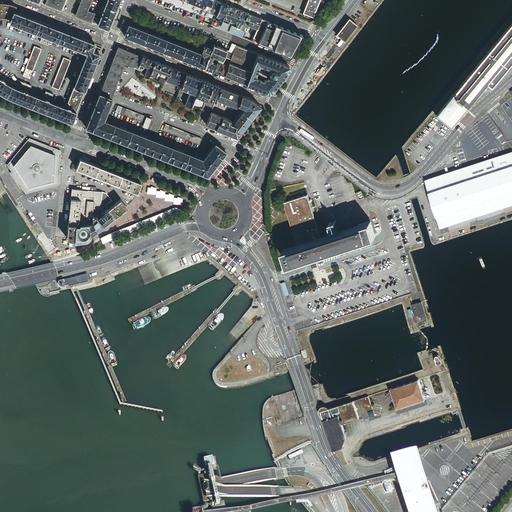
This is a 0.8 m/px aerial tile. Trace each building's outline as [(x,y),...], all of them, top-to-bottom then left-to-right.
[(61,11),(65,0),(46,0),(45,4),(61,11)] [(81,0),(75,16),(91,22),(93,17),(95,13),(88,10),(91,0),(81,0)] [(107,0),(100,20),(98,25),(108,29),(119,0),(107,0)] [(207,11),(211,0),(171,0),(206,14),(207,11)] [(220,2),(215,0),(211,0),(207,11),(215,14),(220,2)] [(319,0),(308,0),(308,1),(303,12),(313,16),(319,3),(319,0)] [(227,5),(220,2),(215,14),(219,15),(222,16),(227,5)] [(0,18),(3,18),(7,18),(8,19),(11,20),(14,12),(15,12),(16,7),(17,7),(11,5),(6,4),(3,3),(0,3),(0,18)] [(243,11),(227,5),(222,16),(222,17),(230,20),(233,21),(238,23),(243,11)] [(248,13),(243,11),(238,23),(236,27),(239,28),(242,23),(243,23),(244,22),(248,13)] [(74,86),(85,90),(99,54),(92,51),(95,43),(84,39),(77,36),(18,13),(15,12),(14,12),(11,20),(10,22),(43,35),(50,38),(75,48),(87,52),(85,57),(74,86)] [(261,18),(248,13),(244,22),(248,23),(247,25),(249,26),(252,27),(257,29),(261,18)] [(211,25),(213,19),(206,15),(203,22),(211,25)] [(93,17),(91,22),(98,25),(100,20),(93,17)] [(267,21),(261,18),(257,29),(253,36),(252,38),(251,41),(254,42),(257,43),(259,39),(267,21)] [(217,20),(213,19),(211,25),(218,28),(226,31),(228,24),(220,22),(217,20)] [(347,19),(335,35),(344,41),(356,25),(347,19)] [(282,53),(291,30),(267,21),(259,39),(258,43),(282,53)] [(511,21),(435,115),(450,128),(485,85),(490,89),(511,62),(511,21)] [(244,22),(243,23),(240,30),(244,31),(245,27),(248,28),(249,26),(247,25),(248,23),(244,22)] [(200,53),(129,25),(124,35),(200,65),(201,61),(199,60),(198,60),(200,53)] [(239,30),(239,28),(236,27),(231,25),(229,32),(233,34),(243,37),(244,32),(244,31),(240,30),(239,30)] [(290,56),(302,34),(291,30),(282,53),(290,56)] [(48,45),(50,38),(43,35),(40,42),(48,45)] [(205,52),(204,55),(201,61),(200,65),(205,67),(209,55),(213,47),(204,44),(201,50),(203,51),(205,52)] [(227,50),(214,45),(213,47),(209,55),(213,57),(215,57),(218,59),(219,55),(224,57),(227,50)] [(233,52),(229,51),(227,50),(224,57),(231,59),(229,64),(250,72),(257,54),(236,45),(233,52)] [(34,46),(26,68),(33,71),(41,49),(34,46)] [(137,69),(142,56),(118,46),(100,91),(100,93),(112,98),(113,96),(126,64),(137,69)] [(74,52),(85,57),(87,52),(75,48),(74,52)] [(289,69),(288,66),(289,66),(257,54),(250,72),(245,83),(269,93),(269,92),(271,92),(289,69)] [(213,57),(209,55),(205,67),(213,71),(217,62),(213,61),(213,62),(211,61),(213,57)] [(222,62),(224,57),(219,55),(218,59),(217,62),(213,71),(220,73),(223,67),(220,66),(221,63),(219,63),(220,61),(222,62)] [(155,61),(142,56),(137,69),(142,70),(144,66),(147,67),(145,72),(144,76),(148,77),(150,74),(152,68),(155,61)] [(231,59),(224,57),(222,62),(221,63),(228,66),(229,64),(231,59)] [(71,60),(63,58),(52,87),(59,90),(71,60)] [(171,67),(155,61),(152,68),(156,70),(161,72),(165,73),(168,74),(171,67)] [(245,83),(250,72),(229,64),(228,66),(224,75),(245,83)] [(186,73),(171,67),(168,74),(166,80),(181,86),(186,73)] [(33,71),(26,68),(23,76),(30,79),(33,71)] [(0,92),(4,95),(10,98),(55,115),(60,117),(63,118),(72,122),(77,111),(68,108),(51,101),(43,99),(29,93),(17,88),(18,85),(12,82),(6,79),(2,75),(0,73),(0,92)] [(159,82),(165,84),(166,80),(168,74),(165,73),(164,75),(162,75),(159,82)] [(202,79),(186,73),(181,86),(181,87),(186,90),(190,91),(196,93),(202,79)] [(213,84),(202,79),(196,93),(195,95),(197,96),(206,100),(208,95),(213,84)] [(18,85),(17,88),(29,93),(32,86),(20,81),(18,85)] [(221,87),(213,84),(208,95),(211,97),(212,94),(217,96),(221,87)] [(68,108),(77,111),(85,90),(74,86),(68,102),(69,103),(68,108)] [(241,95),(221,87),(217,96),(216,99),(237,107),(237,105),(241,95)] [(46,91),(43,99),(51,101),(54,94),(46,91)] [(194,97),(195,95),(196,93),(190,91),(185,102),(185,104),(191,106),(191,105),(194,97)] [(104,120),(112,98),(100,93),(86,128),(101,134),(110,137),(127,144),(135,147),(147,152),(207,176),(226,152),(215,143),(203,159),(152,139),(104,120)] [(211,97),(208,95),(206,100),(202,109),(206,110),(203,117),(208,119),(211,113),(216,99),(211,97)] [(251,99),(241,95),(237,105),(243,108),(244,108),(232,123),(236,125),(239,126),(236,131),(241,132),(243,129),(261,106),(251,99)] [(146,117),(118,106),(116,112),(144,123),(146,117)] [(231,121),(211,113),(208,119),(206,125),(237,137),(241,132),(236,131),(234,130),(236,125),(232,123),(231,123),(231,121)] [(151,119),(146,117),(144,123),(143,127),(147,128),(151,119)] [(165,125),(163,131),(199,145),(202,139),(165,125)] [(51,151),(52,147),(44,143),(29,138),(7,164),(11,170),(9,171),(15,181),(19,187),(21,186),(25,193),(58,184),(53,180),(28,186),(13,163),(30,143),(51,151)] [(51,151),(30,143),(13,163),(28,186),(53,180),(54,153),(51,151)] [(60,149),(52,147),(51,151),(54,153),(53,180),(58,184),(60,149)] [(511,152),(463,169),(425,181),(440,228),(511,204),(511,152)] [(80,159),(77,168),(86,172),(91,174),(124,187),(128,188),(138,192),(141,183),(83,160),(80,159)] [(123,189),(124,187),(91,174),(90,176),(123,189)] [(82,191),(72,190),(71,199),(82,200),(83,191),(82,191)] [(100,205),(102,193),(96,192),(89,191),(83,191),(82,200),(71,199),(69,219),(81,220),(80,223),(89,222),(93,222),(93,217),(94,212),(94,205),(100,205)] [(106,205),(111,202),(112,201),(107,193),(102,193),(100,205),(105,206),(106,206),(106,205)] [(319,253),(373,235),(369,222),(356,226),(357,228),(327,237),(326,235),(324,229),(316,225),(307,195),(283,203),(296,244),(284,248),(289,264),(308,258),(309,262),(312,261),(315,260),(314,256),(320,254),(319,253)] [(115,217),(128,207),(122,199),(114,206),(109,209),(115,217)] [(105,225),(115,217),(109,209),(108,208),(105,210),(106,211),(104,213),(102,215),(99,217),(105,225)] [(174,211),(175,214),(183,211),(179,209),(175,208),(101,238),(103,243),(106,242),(105,238),(125,230),(126,230),(146,222),(148,221),(174,211)] [(174,211),(148,221),(149,225),(175,214),(174,211)] [(94,217),(93,217),(93,222),(99,230),(105,225),(99,217),(98,218),(97,216),(95,218),(94,217)] [(91,236),(89,222),(80,223),(80,225),(76,224),(75,235),(75,241),(87,239),(91,236)] [(99,230),(93,222),(89,222),(91,236),(99,230)] [(146,222),(126,230),(128,233),(147,226),(146,222)] [(75,235),(76,224),(69,224),(67,238),(75,241),(75,235)] [(357,228),(356,226),(326,235),(327,237),(357,228)] [(125,230),(105,238),(106,242),(126,234),(125,230)] [(374,236),(373,235),(319,253),(320,254),(374,236)] [(71,277),(73,284),(81,283),(87,281),(85,274),(79,275),(71,277)] [(421,302),(412,304),(416,315),(420,313),(422,319),(423,320),(423,321),(424,321),(425,320),(426,320),(426,319),(426,318),(421,302)] [(397,409),(425,400),(418,380),(390,389),(397,409)] [(372,409),(368,396),(361,398),(366,411),(372,409)] [(359,418),(353,401),(327,409),(327,408),(325,408),(324,408),(322,408),(321,410),(320,411),(320,412),(321,414),(321,415),(333,451),(343,448),(346,437),(341,424),(359,418)] [(415,455),(396,461),(397,465),(399,469),(395,470),(397,477),(398,479),(400,479),(402,485),(422,480),(416,460),(415,455)] [(424,488),(422,480),(402,485),(400,479),(398,479),(382,484),(383,487),(398,482),(403,500),(407,499),(410,508),(411,507),(412,509),(410,509),(411,511),(434,511),(432,503),(430,504),(426,492),(428,492),(427,487),(424,488)]
